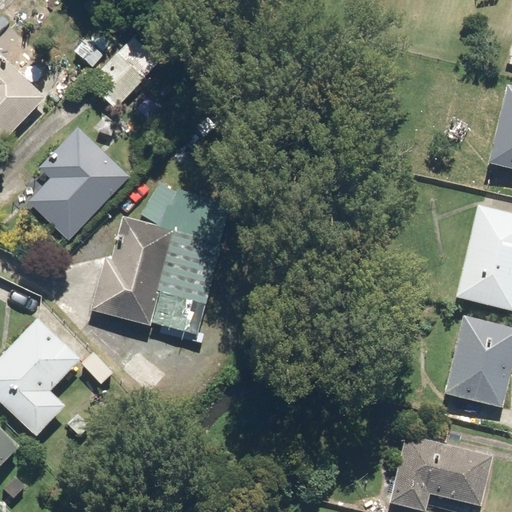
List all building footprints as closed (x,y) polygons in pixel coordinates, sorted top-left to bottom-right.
[(110,47),(96,34),(77,54),(91,67),(110,47)] [(113,111),(152,68),(126,44),(87,86),(113,111)] [(15,73),(11,77),(0,65),(0,60),(2,59),(0,57),(0,142),(43,101),(15,73)] [(511,172),(511,91),(503,89),(485,167),(511,172)] [(127,179),(75,130),(37,171),(49,182),(27,204),(67,242),(127,179)] [(511,310),(511,218),(473,209),(453,300),(511,314),(511,310)] [(90,314),(147,328),(156,292),(201,303),(215,248),(121,224),(111,263),(103,261),(90,314)] [(230,313),(219,305),(209,318),(198,309),(167,348),(194,370),(226,331),(219,326),(230,313)] [(501,411),(511,360),(511,332),(458,321),(442,398),(501,411)] [(46,395),(77,361),(35,322),(0,359),(0,404),(35,437),(61,409),(46,395)] [(177,362),(148,335),(116,371),(145,398),(177,362)] [(442,426),(406,418),(386,506),(414,511),(423,511),(427,498),(480,510),(492,457),(438,445),(442,426)] [(0,465),(17,448),(0,432),(0,465)]
